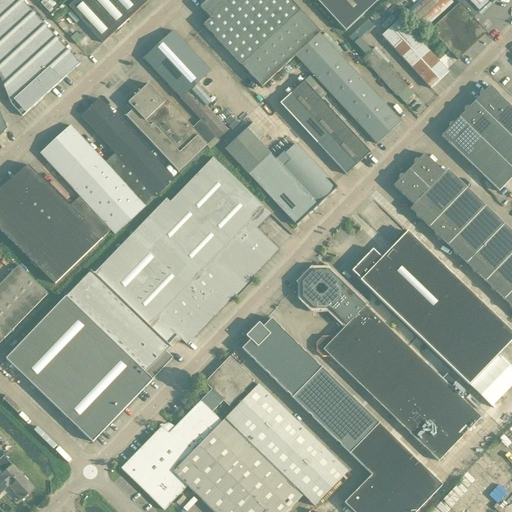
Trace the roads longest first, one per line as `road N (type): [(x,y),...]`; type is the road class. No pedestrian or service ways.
road 1 (unclassified): [(87,473),(511,29)]
road 2 (unclassified): [(0,163),(174,0)]
road 3 (unclassified): [(87,473),(0,387)]
